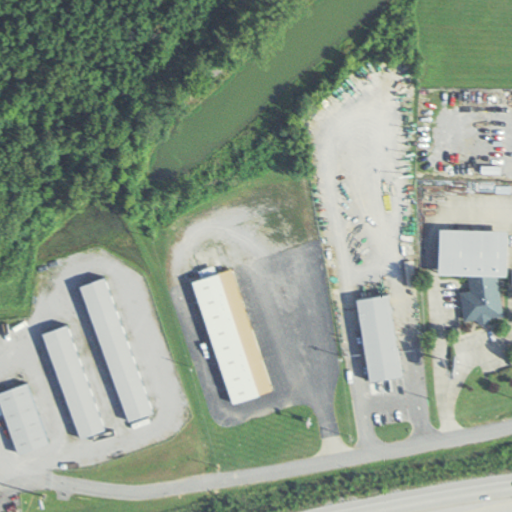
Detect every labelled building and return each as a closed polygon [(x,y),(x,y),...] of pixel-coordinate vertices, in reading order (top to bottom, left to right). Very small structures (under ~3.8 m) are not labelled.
[(433,274),(466,275),(465,292),(459,292),(458,320),(497,321),(498,275),(503,275),(505,231),(434,228),(433,274)] [(229,268),(269,388),(229,401),(189,281),(229,268)] [(104,277),(153,412),(127,422),(78,287),(104,277)] [(389,294),(402,377),(367,382),(354,300),(389,294)] [(68,326),(106,429),(80,438),(42,335),(68,326)] [(0,392),(27,383),(48,442),(16,453),(0,408),(0,392)]
